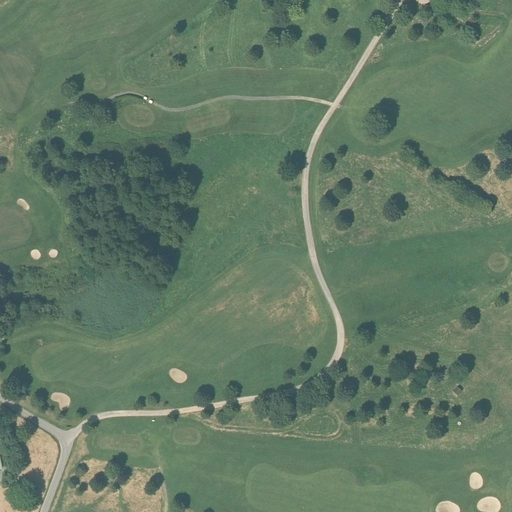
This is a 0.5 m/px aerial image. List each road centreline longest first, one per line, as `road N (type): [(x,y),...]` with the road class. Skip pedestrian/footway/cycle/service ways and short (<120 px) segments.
road 1 (track): [(335,364),(337,317),(308,234),(308,163),(316,137),(405,0)]
road 2 (track): [(69,443),(99,418),(177,414),(287,393),(335,364)]
road 3 (unclassified): [(0,397),(69,443),(46,511)]
